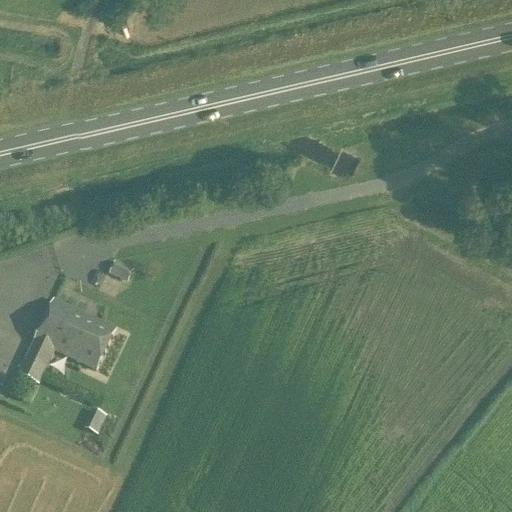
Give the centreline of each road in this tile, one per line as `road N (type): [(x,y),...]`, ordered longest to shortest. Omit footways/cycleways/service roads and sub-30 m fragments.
road 1 (primary): [(0,155),(511,37)]
road 2 (unclassified): [(63,252),(409,176),(511,123)]
